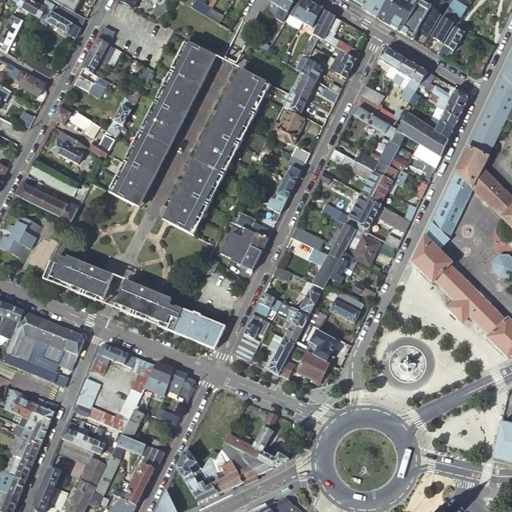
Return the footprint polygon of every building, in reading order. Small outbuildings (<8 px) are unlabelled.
[(0,0),(0,12),(1,10),(0,8),(0,7),(1,5),(2,5),(4,0),(10,0),(17,4),(19,0),(0,0)] [(45,9),(28,0),(19,0),(17,4),(16,6),(40,19),(45,9)] [(50,0),(62,6),(74,13),(82,0),(81,0),(50,0)] [(117,0),(117,1),(134,9),(138,0),(117,0)] [(193,0),(188,0),(186,5),(191,8),(196,2),(193,0)] [(196,2),(191,8),(203,16),(208,8),(197,0),(196,2)] [(279,9),(284,0),(272,0),(270,4),(279,9)] [(296,0),(284,0),(279,9),(274,17),(276,18),(278,15),(284,19),(296,0)] [(302,24),(313,5),(305,0),(299,0),(289,16),(302,24)] [(344,0),(412,41),(418,30),(436,0),(344,0)] [(436,0),(418,30),(429,37),(441,17),(436,14),(444,0),(436,0)] [(467,9),(453,0),(431,37),(442,44),(454,25),(449,22),(453,16),(452,15),(453,13),(461,18),(467,9)] [(314,31),(324,11),(313,5),(302,24),(314,31)] [(62,7),(57,16),(81,30),(86,20),(74,13),(62,7)] [(208,8),(203,16),(218,25),(222,19),(223,18),(208,8)] [(57,16),(45,9),(40,19),(37,25),(43,28),(46,23),(68,36),(68,35),(76,40),(81,30),(57,16)] [(335,17),(324,11),(314,31),(312,35),(318,39),(327,44),(332,35),(327,32),(335,18),(335,17)] [(23,22),(11,16),(0,39),(0,50),(7,54),(23,22)] [(302,24),(289,16),(287,20),(298,27),(300,28),(302,24)] [(341,22),(335,18),(327,32),(332,35),(334,36),(341,22)] [(222,19),(218,25),(229,32),(233,25),(222,19)] [(457,23),(454,29),(464,33),(467,27),(461,25),(457,23)] [(115,34),(104,28),(98,40),(109,46),(115,34)] [(464,33),(454,29),(437,56),(441,58),(443,54),(447,56),(449,54),(451,55),(453,52),(454,53),(465,34),(464,33)] [(318,39),(312,35),(308,45),(313,48),(318,39)] [(334,36),(332,35),(327,44),(335,48),(338,41),(333,38),(334,36)] [(250,44),(255,47),(259,41),(252,37),(251,40),(250,39),(249,42),(251,43),(250,44)] [(98,40),(90,55),(107,63),(108,64),(115,50),(109,46),(98,40)] [(18,52),(22,54),(27,44),(21,41),(17,48),(20,50),(18,52)] [(255,47),(266,54),(270,48),(259,41),(255,47)] [(338,50),(356,60),(359,53),(338,41),(335,48),(338,50)] [(216,58),(210,55),(185,42),(182,48),(186,51),(177,68),(173,66),(167,78),(171,80),(162,98),(158,96),(152,109),(156,111),(146,129),(142,127),(136,139),(140,141),(131,159),(127,157),(121,169),(124,171),(115,189),(112,187),(108,194),(134,206),(139,209),(216,58)] [(313,48),(308,45),(303,54),(315,62),(316,59),(309,55),(313,48)] [(493,48),(487,45),(478,63),(475,62),(469,75),(475,78),(480,77),(493,48)] [(186,51),(182,48),(173,66),(177,68),(186,51)] [(335,61),(351,70),(356,60),(338,50),(336,53),(338,54),(335,61)] [(392,81),(405,60),(387,50),(383,51),(378,60),(391,67),(388,73),(385,77),(392,81)] [(276,59),(280,62),(285,54),(283,53),(281,55),(279,54),(276,59)] [(28,58),(22,54),(19,60),(18,61),(25,65),(28,58)] [(315,62),(303,54),(302,57),(320,68),(321,66),(315,62)] [(107,63),(90,55),(82,70),(92,75),(97,66),(103,69),(107,63)] [(511,55),(502,76),(511,86),(511,55)] [(295,71),(300,74),(316,83),(322,72),(319,71),(320,68),(302,57),(295,71)] [(31,69),(35,62),(28,58),(25,65),(31,69)] [(351,70),(335,61),(331,58),(325,68),(346,81),(351,70)] [(378,60),(375,66),(388,73),(391,67),(378,60)] [(50,79),(57,76),(57,75),(35,62),(31,69),(50,79)] [(46,86),(8,65),(3,73),(16,81),(14,84),(38,98),(37,100),(42,103),(47,95),(46,86)] [(139,80),(142,82),(146,84),(153,71),(146,67),(139,80)] [(92,75),(82,70),(74,86),(90,94),(98,78),(92,75)] [(246,73),(240,70),(162,221),(168,224),(193,237),(196,230),(193,229),(202,210),(206,212),(212,200),(208,198),(217,181),(221,183),(228,170),(224,168),(233,150),(237,152),(243,140),(239,138),(248,120),(252,122),(258,110),(254,108),(263,90),(267,92),(271,86),(246,73)] [(427,73),(420,85),(425,88),(427,89),(434,77),(427,73)] [(316,83),(300,74),(290,93),(307,102),(316,83)] [(511,106),(511,86),(502,76),(477,128),(497,138),(506,120),(511,106)] [(109,84),(98,78),(90,94),(100,100),(109,84)] [(171,80),(167,78),(158,96),(162,98),(171,80)] [(331,84),(328,90),(339,96),(342,90),(331,84)] [(415,92),(414,95),(419,98),(425,88),(420,85),(415,92)] [(0,101),(3,96),(5,97),(9,91),(2,87),(0,86),(0,101)] [(138,87),(133,96),(138,99),(143,90),(138,87)] [(385,97),(365,87),(360,97),(379,107),(380,105),(385,97)] [(415,92),(406,87),(405,90),(402,94),(402,100),(408,104),(409,103),(414,95),(415,92)] [(433,93),(463,111),(467,102),(466,96),(453,88),(449,95),(435,87),(432,93),(433,93)] [(339,96),(328,90),(326,89),(322,97),(335,104),(339,96)] [(258,110),(267,92),(263,90),(254,108),(258,110)] [(107,132),(110,133),(117,138),(138,99),(133,96),(124,91),(121,97),(125,100),(107,132)] [(290,93),(282,108),(300,116),(307,102),(290,93)] [(444,113),(458,121),(463,111),(433,93),(428,103),(437,109),(444,113)] [(414,95),(409,103),(414,106),(419,98),(414,95)] [(358,108),(393,129),(403,112),(403,111),(399,109),(398,108),(394,116),(390,114),(391,111),(387,109),(385,111),(381,109),(382,107),(380,105),(379,107),(360,97),(355,107),(358,108)] [(408,104),(406,107),(403,111),(403,112),(408,114),(408,115),(414,106),(409,103),(408,104)] [(92,122),(63,106),(61,109),(59,108),(52,120),(55,122),(63,126),(69,116),(73,118),(71,122),(86,131),(92,122)] [(397,132),(393,129),(358,108),(353,116),(390,140),(389,142),(400,147),(405,137),(397,132)] [(156,111),(152,109),(142,127),(146,129),(156,111)] [(437,109),(433,118),(434,118),(439,121),(444,113),(437,109)] [(275,123),(270,134),(293,146),(298,137),(297,136),(297,135),(297,134),(296,134),(295,133),(301,122),(302,122),(303,122),(304,122),(305,121),(286,112),(279,126),(275,123)] [(439,121),(454,130),(458,121),(444,113),(439,121)] [(419,145),(441,158),(449,140),(429,127),(408,115),(408,114),(397,132),(405,137),(419,145)] [(429,127),(449,140),(454,130),(439,121),(434,118),(429,127)] [(243,140),(252,122),(248,120),(239,138),(243,140)] [(352,130),(346,127),(342,133),(348,136),(352,130)] [(511,229),(511,199),(482,170),(489,158),(488,157),(497,138),(477,128),(455,172),(472,190),(511,229)] [(87,149),(61,133),(51,151),(58,155),(58,156),(78,166),(87,149)] [(114,143),(117,138),(110,133),(103,145),(101,149),(96,146),(93,153),(105,159),(110,149),(114,143)] [(140,141),(136,139),(127,157),(131,159),(140,141)] [(394,158),(400,147),(389,142),(379,162),(379,163),(389,168),(390,165),(394,158)] [(413,155),(436,169),(441,158),(419,145),(413,155)] [(296,159),(305,164),(309,156),(296,149),(291,157),(296,159)] [(228,170),(237,152),(233,150),(224,168),(228,170)] [(345,157),(334,150),(329,160),(341,166),(345,157)] [(379,162),(369,157),(361,153),(356,163),(372,172),(374,173),(379,163),(379,162)] [(406,164),(394,158),(390,165),(401,172),(406,164)] [(267,209),(280,216),(305,164),(296,159),(291,168),(288,174),(287,173),(276,195),(277,196),(274,201),(271,199),(267,209)] [(371,200),(378,188),(383,178),(374,173),(372,172),(356,163),(350,173),(368,183),(362,195),(371,200)] [(383,178),(389,168),(379,163),(374,173),(383,178)] [(29,174),(74,197),(77,190),(32,167),(29,174)] [(383,178),(392,182),(398,185),(403,175),(389,168),(383,178)] [(124,171),(121,169),(112,187),(115,189),(124,171)] [(472,190),(455,172),(412,263),(432,284),(434,282),(454,302),(447,309),(462,324),(469,317),(489,337),(487,339),(507,359),(511,357),(511,323),(507,319),(505,321),(450,266),(452,264),(439,251),(449,241),(448,240),(472,190)] [(333,178),(323,173),(320,179),(329,185),(333,178)] [(390,187),(392,182),(383,178),(378,188),(387,193),(390,187)] [(212,200),(221,183),(217,181),(208,198),(212,200)] [(34,190),(22,185),(16,197),(27,203),(34,190)] [(85,197),(89,190),(84,187),(81,191),(80,194),(85,197)] [(390,187),(387,193),(393,196),(396,190),(390,187)] [(387,193),(378,188),(371,200),(380,206),(387,193)] [(242,189),(239,196),(247,200),(250,193),(242,189)] [(424,191),(419,189),(416,195),(421,198),(424,191)] [(41,209),(47,197),(34,190),(27,203),(41,209)] [(365,212),(371,200),(362,195),(349,218),(341,214),(342,214),(325,205),(321,213),(335,221),(355,231),(365,212)] [(58,203),(47,197),(41,209),(52,215),(58,203)] [(380,206),(371,200),(365,212),(375,218),(381,206),(380,206)] [(413,200),(410,206),(416,209),(419,203),(413,200)] [(69,208),(58,203),(52,215),(63,220),(69,208)] [(404,220),(410,223),(416,209),(410,206),(404,220)] [(71,224),(77,212),(69,208),(63,220),(71,224)] [(263,216),(277,223),(280,216),(267,209),(263,216)] [(392,227),(405,235),(410,223),(404,220),(385,209),(379,220),(392,227)] [(196,230),(206,212),(202,210),(193,229),(196,230)] [(355,231),(352,236),(360,240),(364,232),(367,234),(375,218),(365,212),(355,231)] [(42,228),(20,216),(14,227),(8,224),(5,230),(11,233),(8,239),(3,236),(0,240),(0,248),(19,259),(25,247),(30,251),(42,228)] [(347,247),(352,236),(355,231),(335,221),(332,227),(341,231),(331,251),(328,256),(339,261),(343,254),(347,247)] [(237,226),(230,222),(226,230),(234,233),(237,226)] [(252,260),(257,262),(271,235),(267,233),(267,231),(253,223),(249,231),(255,235),(245,256),(243,260),(251,264),(252,260)] [(405,235),(392,227),(388,235),(401,242),(405,235)] [(297,228),(291,239),(303,245),(319,252),(324,242),(297,228)] [(222,231),(211,253),(228,261),(238,240),(222,231)] [(255,235),(249,231),(239,253),(245,256),(255,235)] [(388,235),(384,243),(397,249),(401,242),(388,235)] [(379,246),(362,237),(352,258),(369,267),(379,246)] [(303,245),(291,239),(287,245),(301,251),(303,245)] [(354,251),(347,247),(343,254),(351,258),(354,251)] [(291,258),(283,254),(280,260),(288,264),(291,258)] [(351,258),(343,254),(339,261),(330,279),(340,285),(343,279),(341,277),(348,264),(351,266),(354,260),(351,258)] [(511,255),(494,254),(493,273),(511,274),(511,255)] [(323,290),(330,279),(339,261),(328,256),(315,280),(309,277),(307,282),(313,285),(323,290)] [(53,280),(60,283),(58,287),(70,292),(72,288),(78,290),(76,294),(89,300),(91,295),(97,298),(103,301),(109,286),(111,281),(113,276),(105,273),(98,270),(91,267),(84,265),(81,263),(69,258),(67,258),(66,260),(60,257),(59,257),(58,257),(57,257),(56,257),(55,258),(54,259),(54,261),(54,262),(55,263),(56,264),(55,265),(56,265),(50,263),(43,281),(51,284),(53,280)] [(209,257),(201,273),(205,275),(213,275),(218,264),(209,257)] [(288,264),(280,260),(276,268),(284,272),(288,264)] [(284,272),(276,268),(272,275),(288,283),(291,275),(284,272)] [(157,327),(159,323),(165,326),(164,330),(172,334),(180,316),(182,312),(182,310),(176,307),(175,309),(169,306),(172,300),(169,299),(158,295),(154,293),(148,290),(141,288),(134,285),(126,281),(124,286),(121,291),(116,306),(122,308),(129,311),(127,315),(139,320),(141,316),(148,319),(146,323),(157,327)] [(313,309),(323,290),(313,285),(299,312),(309,317),(313,309)] [(351,299),(330,288),(325,297),(334,302),(329,312),(354,325),(364,306),(358,302),(359,300),(352,296),(351,299)] [(360,296),(372,302),(376,295),(363,289),(360,296)] [(273,303),(274,300),(268,296),(263,294),(254,312),(266,318),(270,310),(273,303)] [(281,304),(274,300),(273,303),(276,305),(275,308),(277,310),(281,304)] [(281,304),(277,310),(288,315),(289,313),(292,309),(281,304)] [(20,323),(24,313),(8,306),(3,316),(12,320),(18,322),(20,323)] [(306,323),(309,317),(299,312),(292,309),(289,313),(292,314),(291,316),(294,318),(292,324),(303,329),(306,323)] [(309,317),(306,323),(320,330),(327,317),(313,309),(309,317)] [(172,334),(214,351),(225,328),(200,317),(201,316),(195,313),(193,315),(182,310),(182,312),(180,316),(172,334)] [(9,347),(8,349),(17,353),(24,335),(36,340),(44,321),(30,315),(24,313),(20,323),(18,322),(17,326),(12,339),(9,347)] [(263,337),(269,324),(253,315),(243,335),(254,340),(257,334),(263,337)] [(46,343),(53,325),(44,321),(36,340),(42,342),(46,343)] [(303,329),(292,324),(287,322),(284,328),(288,331),(287,333),(284,340),(295,345),(303,329)] [(12,339),(17,326),(13,325),(8,338),(12,339)] [(55,347),(63,328),(53,325),(46,343),(50,345),(55,347)] [(62,355),(72,332),(63,328),(55,347),(61,350),(60,354),(62,355)] [(316,331),(305,352),(306,352),(326,363),(332,353),(329,351),(335,341),(316,331)] [(77,334),(72,332),(62,355),(59,365),(72,370),(84,342),(82,336),(77,334)] [(254,340),(243,335),(234,354),(236,360),(247,364),(258,342),(254,340)] [(286,362),(294,346),(295,345),(284,340),(278,337),(272,349),(277,352),(268,371),(278,376),(279,375),(286,362)] [(50,345),(46,343),(44,348),(42,356),(45,357),(50,345)] [(133,369),(138,359),(105,346),(99,348),(95,359),(108,364),(109,360),(133,369)] [(5,363),(65,388),(68,381),(69,377),(61,374),(60,376),(15,357),(17,353),(8,349),(6,352),(8,353),(5,363)] [(329,365),(326,363),(306,352),(296,372),(320,384),(329,365)] [(95,359),(93,365),(105,370),(108,364),(95,359)] [(144,361),(138,359),(133,369),(132,372),(138,375),(144,361)] [(149,364),(144,361),(138,375),(144,377),(149,364)] [(294,367),(286,362),(279,375),(287,379),(294,367)] [(157,363),(155,366),(149,380),(148,381),(151,382),(155,374),(160,377),(164,366),(157,363)] [(149,380),(155,366),(149,364),(144,377),(149,380)] [(93,365),(90,371),(103,376),(105,370),(93,365)] [(175,370),(164,366),(160,377),(167,379),(164,387),(167,388),(171,381),(175,370)] [(187,375),(175,370),(171,381),(191,389),(193,382),(186,379),(187,375)] [(130,419),(134,410),(143,391),(148,381),(149,380),(144,377),(138,375),(120,413),(115,417),(92,408),(101,385),(87,380),(76,405),(90,411),(87,418),(120,432),(123,433),(130,419)] [(191,389),(171,381),(167,388),(167,389),(187,397),(191,389)] [(190,398),(196,386),(193,382),(191,389),(187,397),(190,398)] [(13,391),(6,410),(21,416),(27,401),(26,401),(28,396),(13,391)] [(21,416),(23,417),(29,419),(30,420),(36,405),(27,401),(21,416)] [(55,413),(58,405),(48,402),(45,409),(55,413)] [(39,424),(45,409),(36,405),(30,420),(39,424)] [(76,405),(73,412),(87,418),(90,411),(76,405)] [(39,424),(48,428),(50,424),(55,413),(45,409),(39,424)] [(166,413),(159,409),(155,417),(162,421),(162,420),(166,413)] [(123,433),(122,435),(130,438),(132,439),(144,415),(134,410),(130,419),(123,433)] [(179,419),(166,413),(162,420),(176,427),(179,419)] [(270,413),(263,427),(271,431),(278,416),(270,413)] [(23,417),(19,425),(25,428),(29,419),(23,417)] [(45,437),(48,428),(39,424),(30,420),(29,419),(25,428),(45,437)] [(511,424),(501,422),(493,459),(511,463),(511,424)] [(41,447),(45,437),(25,428),(19,425),(15,434),(30,441),(41,447)] [(68,425),(66,429),(77,434),(78,429),(68,425)] [(263,427),(252,447),(262,453),(273,433),(271,431),(263,427)] [(66,431),(62,440),(63,441),(72,444),(77,434),(66,429),(66,431)] [(115,449),(122,435),(123,433),(120,432),(115,441),(112,448),(115,449)] [(86,437),(77,434),(72,444),(82,448),(86,437)] [(113,454),(111,457),(120,461),(123,449),(125,450),(130,438),(122,435),(115,449),(115,450),(113,454)] [(252,447),(229,435),(225,444),(239,451),(252,457),(274,468),(290,461),(279,454),(276,460),(262,453),(252,447)] [(95,441),(106,445),(108,441),(101,438),(97,436),(96,438),(95,441)] [(95,441),(86,437),(82,448),(91,452),(95,441)] [(150,437),(146,445),(150,447),(162,452),(165,446),(162,444),(162,443),(150,437)] [(142,453),(146,445),(132,439),(130,438),(125,450),(141,457),(143,453),(142,453)] [(34,464),(41,447),(30,441),(26,449),(21,446),(16,456),(34,464)] [(72,444),(63,441),(58,453),(89,466),(92,459),(101,463),(104,457),(101,456),(91,452),(82,448),(72,444)] [(104,450),(106,445),(95,441),(91,452),(101,456),(104,450)] [(239,451),(225,444),(221,450),(226,457),(231,462),(224,465),(221,467),(222,470),(225,478),(229,490),(258,476),(246,460),(239,451)] [(115,450),(115,449),(112,448),(106,445),(104,450),(113,454),(115,450)] [(161,461),(165,453),(162,452),(150,447),(146,455),(161,461)] [(187,449),(177,469),(185,483),(199,504),(204,502),(215,497),(219,495),(212,485),(202,471),(187,449)] [(84,511),(87,507),(93,494),(98,483),(103,474),(111,457),(113,454),(104,450),(101,456),(104,457),(101,463),(92,459),(89,466),(77,490),(72,501),(66,511),(84,511)] [(221,450),(219,454),(217,457),(221,467),(224,465),(221,459),(226,457),(221,450)] [(213,451),(211,456),(215,460),(217,457),(219,454),(213,451)] [(239,451),(246,460),(258,476),(262,474),(264,473),(274,468),(252,457),(239,451)] [(144,465),(154,469),(156,470),(161,461),(146,455),(142,464),(144,465)] [(27,481),(34,464),(16,456),(9,473),(11,474),(15,476),(27,481)] [(120,461),(111,457),(103,474),(98,483),(108,488),(120,461)] [(140,474),(144,465),(142,464),(141,464),(139,467),(137,466),(135,471),(136,472),(140,474)] [(130,494),(127,501),(137,506),(154,469),(144,465),(140,474),(136,472),(134,478),(130,485),(127,492),(130,494)] [(212,485),(219,495),(224,492),(229,490),(225,478),(222,470),(219,472),(217,467),(213,469),(216,482),(212,485)] [(62,472),(51,468),(40,493),(33,511),(34,511),(45,511),(55,488),(62,472)] [(19,499),(27,481),(15,476),(12,484),(8,482),(6,481),(2,491),(19,499)] [(98,483),(93,494),(103,498),(104,495),(108,488),(98,483)] [(290,489),(289,485),(280,490),(282,493),(290,489)] [(72,501),(77,490),(72,487),(69,494),(67,498),(72,501)] [(45,511),(66,511),(72,501),(67,498),(64,497),(67,493),(55,488),(45,511)] [(160,503),(164,511),(176,511),(166,490),(160,503)] [(1,511),(13,511),(19,499),(2,491),(1,491),(0,491),(0,511),(1,511)] [(120,494),(118,497),(122,499),(127,501),(130,494),(127,492),(125,496),(120,494)] [(87,507),(84,511),(97,511),(101,506),(107,508),(112,498),(117,500),(118,497),(113,494),(109,493),(108,497),(104,495),(103,498),(93,494),(87,507)] [(273,504),(267,507),(271,511),(302,511),(287,499),(285,498),(275,503),(273,504)] [(127,501),(122,499),(110,511),(133,511),(137,506),(127,501)] [(164,511),(160,503),(155,511),(164,511)]
